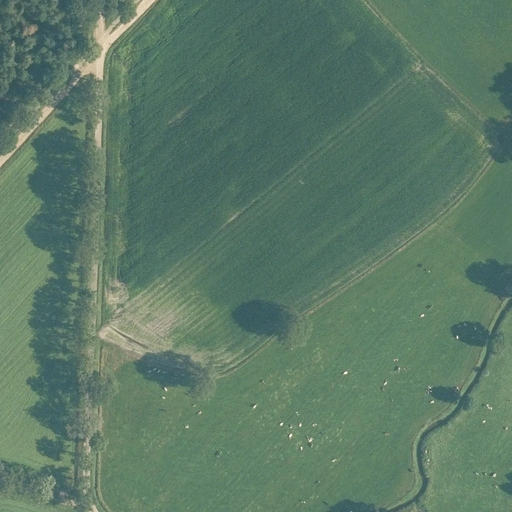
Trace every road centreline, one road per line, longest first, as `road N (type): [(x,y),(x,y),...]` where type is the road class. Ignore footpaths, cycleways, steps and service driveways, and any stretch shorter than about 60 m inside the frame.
road 1 (unclassified): [(92,508),(86,482),(99,50)]
road 2 (track): [(0,159),(147,0)]
